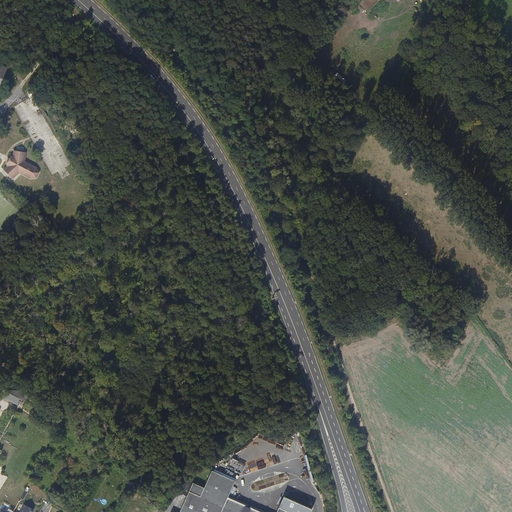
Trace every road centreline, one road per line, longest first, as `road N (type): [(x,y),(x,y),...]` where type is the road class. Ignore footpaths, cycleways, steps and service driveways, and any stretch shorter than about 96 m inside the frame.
road 1 (track): [(391,511),(297,230),(267,171),(225,104),(119,0)]
road 2 (primary): [(82,0),(158,74),(210,144),(314,375)]
road 3 (secondary): [(314,375),(345,511)]
road 4 (residential): [(0,111),(77,16)]
